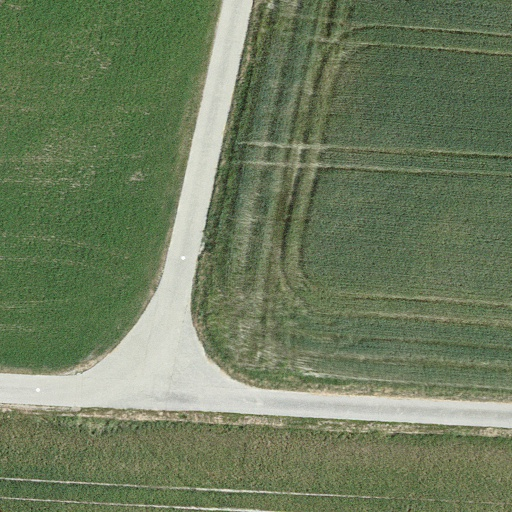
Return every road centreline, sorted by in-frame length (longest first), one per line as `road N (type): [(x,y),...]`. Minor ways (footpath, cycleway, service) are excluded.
road 1 (track): [(151,394),(237,0)]
road 2 (track): [(151,394),(511,413)]
road 3 (track): [(0,386),(151,394)]
